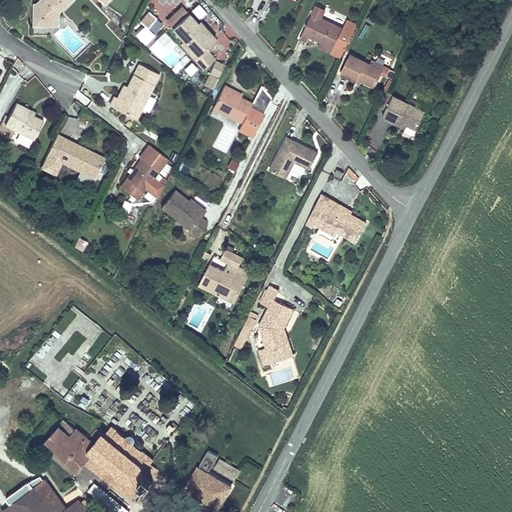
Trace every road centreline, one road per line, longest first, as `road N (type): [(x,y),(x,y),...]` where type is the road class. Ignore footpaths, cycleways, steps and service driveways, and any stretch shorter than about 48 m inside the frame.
road 1 (tertiary): [(412,211),(258,511)]
road 2 (residential): [(412,211),(388,195),(215,0)]
road 3 (tertiary): [(511,21),(412,211)]
road 4 (unknown): [(287,81),(211,231)]
